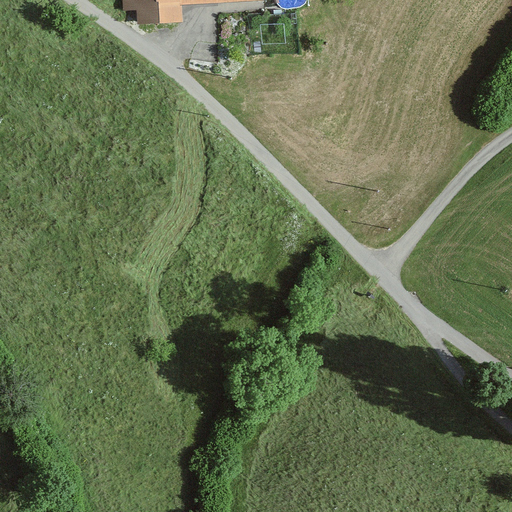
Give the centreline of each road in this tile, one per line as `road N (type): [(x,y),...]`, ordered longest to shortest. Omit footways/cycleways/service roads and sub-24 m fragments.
road 1 (unclassified): [(75,0),(165,60),(378,274)]
road 2 (unclassified): [(378,274),(511,134)]
road 3 (unclassified): [(378,274),(511,378)]
